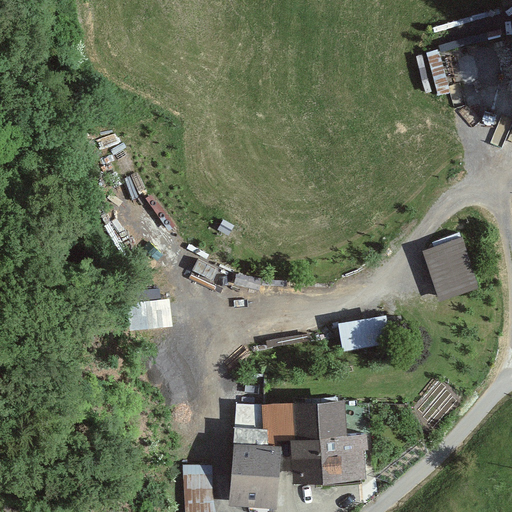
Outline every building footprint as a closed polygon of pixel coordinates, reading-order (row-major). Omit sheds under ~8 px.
[(462,237),(422,251),(440,302),(480,288),(462,237)] [(146,319),(170,320),(170,299),(147,298),(146,319)] [(386,346),(381,317),(335,325),(339,354),(386,346)] [(339,438),(336,400),(259,407),(262,444),(287,442),(291,487),(362,481),(359,436),(339,438)] [(278,450),(231,446),(226,506),(272,510),(278,450)]
